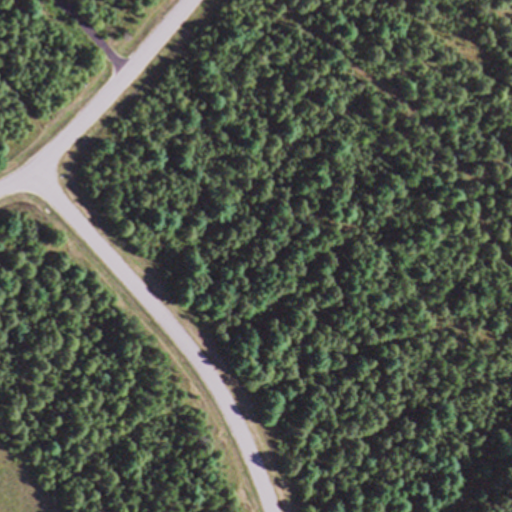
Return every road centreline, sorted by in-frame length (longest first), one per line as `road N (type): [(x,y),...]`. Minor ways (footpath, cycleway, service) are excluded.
road 1 (residential): [(275,511),(230,411),(172,328),(39,181)]
road 2 (residential): [(212,0),(168,55),(39,181),(0,199)]
